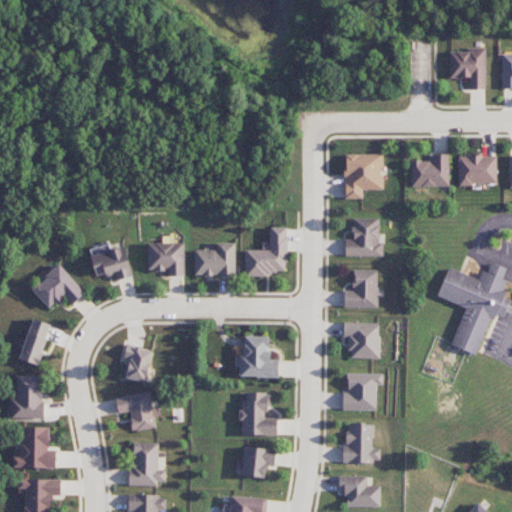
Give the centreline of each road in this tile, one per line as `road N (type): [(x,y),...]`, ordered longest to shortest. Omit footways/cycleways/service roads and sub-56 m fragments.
road 1 (residential): [(99,511),(83,366),(101,328),(143,312),(308,310)]
road 2 (residential): [(310,126),(310,423),(299,511)]
road 3 (residential): [(511,123),(310,126)]
